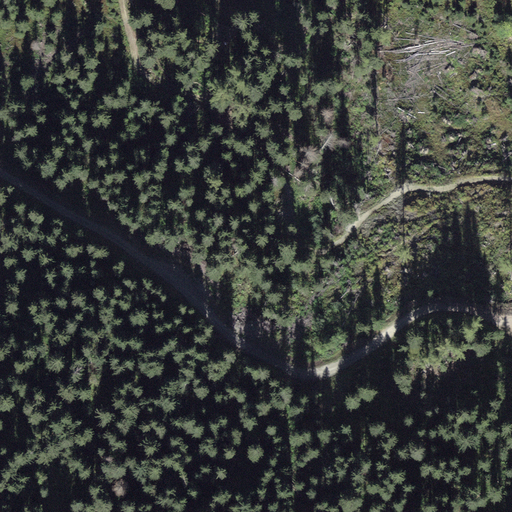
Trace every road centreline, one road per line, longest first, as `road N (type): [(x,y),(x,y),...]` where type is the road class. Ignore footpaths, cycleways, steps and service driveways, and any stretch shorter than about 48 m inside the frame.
road 1 (track): [(0,164),(114,235),(242,342),(295,372),(327,372),(422,316),(469,311),(511,319)]
road 2 (track): [(124,0),(142,73),(247,133),(285,185),(307,249),(323,252),(400,191),(511,179)]
